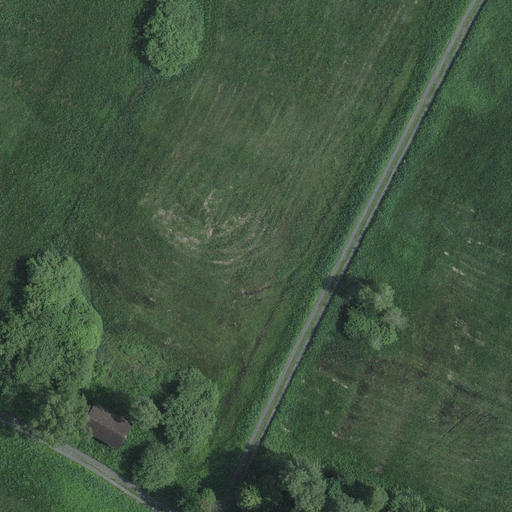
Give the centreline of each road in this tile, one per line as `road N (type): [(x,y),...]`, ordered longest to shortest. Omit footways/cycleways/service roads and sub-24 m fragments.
road 1 (track): [(222,511),(480,0)]
road 2 (track): [(0,409),(176,511)]
